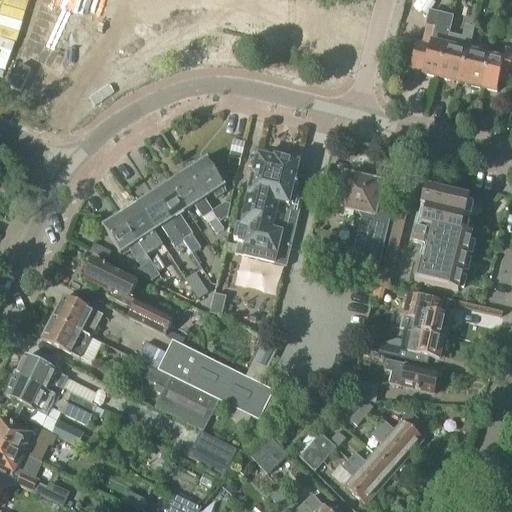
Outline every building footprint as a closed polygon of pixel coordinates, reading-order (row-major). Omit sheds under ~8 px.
[(410,70),(424,73),(423,78),(438,81),(447,47),(449,37),(453,20),(430,14),(422,48),(416,46),(410,70)] [(465,28),(462,40),(449,37),(447,47),(438,81),(460,87),(474,31),(465,28)] [(475,31),(474,31),(460,87),(483,92),(491,58),(469,53),(475,31)] [(504,61),(491,58),(483,92),(497,96),(500,83),(507,85),(510,72),(511,72),(511,51),(506,50),(504,61)] [(234,144),(229,167),(239,169),(244,146),(234,144)] [(249,199),(242,229),(237,228),(233,244),(238,245),(235,258),(286,270),(307,182),(296,179),(299,167),(290,165),(292,156),(286,155),(284,164),(275,162),(275,164),(259,160),(249,199)] [(206,203),(214,197),(216,201),(226,195),(224,189),(225,188),(226,183),(222,177),(216,177),(207,163),(197,169),(195,166),(192,165),(187,169),(186,172),(188,175),(206,203)] [(358,215),(362,220),(352,259),(377,265),(388,218),(374,214),(380,187),(377,186),(378,179),(353,173),(351,180),(344,179),(344,182),(339,185),(342,190),(337,210),(358,215)] [(204,221),(208,228),(210,227),(217,237),(224,232),(220,225),(213,214),(206,203),(188,175),(171,186),(189,213),(195,210),(203,222),(204,221)] [(191,254),(192,256),(200,251),(192,238),(193,238),(181,219),(189,213),(171,186),(169,183),(160,188),(162,192),(153,198),(191,254)] [(413,193),(403,191),(380,285),(390,287),(413,193)] [(420,265),(418,264),(413,283),(459,294),(472,237),(462,234),(470,202),(426,192),(416,233),(412,247),(423,250),(420,265)] [(155,236),(162,231),(174,249),(176,248),(183,259),(184,258),(187,262),(193,258),(192,256),(191,254),(153,198),(137,208),(155,236)] [(231,207),(225,206),(213,214),(220,225),(228,220),(231,207)] [(146,259),(149,265),(156,276),(165,271),(158,260),(151,264),(147,258),(156,252),(148,240),(155,236),(137,208),(120,219),(146,259)] [(121,258),(129,253),(137,265),(139,264),(146,259),(120,219),(103,230),(121,258)] [(151,284),(158,279),(156,276),(149,265),(146,259),(139,264),(137,265),(141,271),(133,275),(151,284)] [(111,301),(134,312),(129,321),(165,339),(174,320),(131,299),(139,284),(94,262),(84,282),(114,296),(111,301)] [(373,288),(369,303),(380,305),(383,290),(373,288)] [(222,321),(226,300),(213,297),(209,319),(222,321)] [(403,319),(410,321),(407,333),(445,341),(449,321),(445,320),(448,307),(408,298),(403,319)] [(103,319),(63,299),(52,321),(92,341),(103,319)] [(41,342),(80,363),(92,341),(52,321),(41,342)] [(408,355),(417,358),(439,363),(445,341),(407,333),(407,334),(405,333),(400,354),(408,356),(408,355)] [(229,409),(259,424),(275,431),(289,402),(260,388),(261,386),(246,379),(245,381),(172,344),(166,356),(145,346),(136,363),(148,369),(218,404),(229,409)] [(246,379),(261,386),(266,375),(278,351),(263,344),(246,379)] [(69,381),(26,360),(16,379),(93,417),(94,415),(70,403),(73,397),(63,392),(69,381)] [(392,375),(389,387),(401,390),(434,398),(438,376),(406,368),(386,363),(384,374),(392,375)] [(154,411),(155,411),(165,416),(203,435),(218,404),(148,369),(142,381),(164,392),(154,411)] [(16,379),(6,400),(47,420),(53,409),(89,427),(94,418),(93,417),(16,379)] [(350,403),(365,405),(366,405),(376,406),(378,389),(352,386),(350,403)] [(365,405),(357,413),(365,420),(373,412),(366,405),(365,405)] [(259,424),(229,409),(225,417),(255,432),(259,424)] [(356,430),(365,420),(357,413),(348,423),(356,430)] [(423,443),(417,437),(424,429),(411,417),(404,425),(402,424),(394,433),(384,424),(378,431),(409,459),(423,443)] [(42,433),(38,441),(0,422),(0,445),(43,466),(52,447),(50,446),(53,440),(64,445),(64,444),(43,433),(42,433)] [(47,424),(43,433),(64,444),(69,434),(47,424)] [(378,431),(371,439),(381,447),(373,456),(394,476),(409,459),(378,431)] [(337,435),(328,445),(336,452),(345,442),(337,435)] [(320,438),(299,461),(315,475),(336,452),(328,445),(320,438)] [(271,442),(250,461),(267,479),(288,459),(271,442)] [(38,484),(35,483),(43,466),(0,445),(0,471),(15,479),(12,486),(56,507),(63,493),(48,487),(46,491),(37,487),(38,484)] [(394,476),(373,456),(365,449),(357,458),(355,456),(348,464),(380,492),(394,476)] [(342,470),(352,479),(344,489),(365,508),(380,492),(348,464),(342,470)] [(129,491),(124,501),(144,510),(149,500),(129,491)] [(280,493),(270,501),(277,509),(287,501),(280,493)] [(322,509),(313,498),(297,511),(327,511),(323,508),(322,509)] [(176,500),(169,511),(200,511),(201,511),(176,500)]
